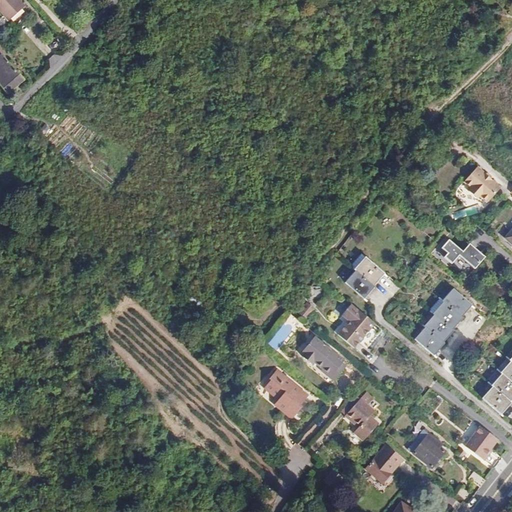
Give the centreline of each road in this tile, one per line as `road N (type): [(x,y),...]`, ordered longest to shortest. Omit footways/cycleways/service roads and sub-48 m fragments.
road 1 (track): [(300,473),(239,419),(236,400),(264,331),(423,130),(511,47)]
road 2 (track): [(0,432),(172,259),(264,331)]
road 3 (residential): [(117,0),(11,114),(0,148)]
